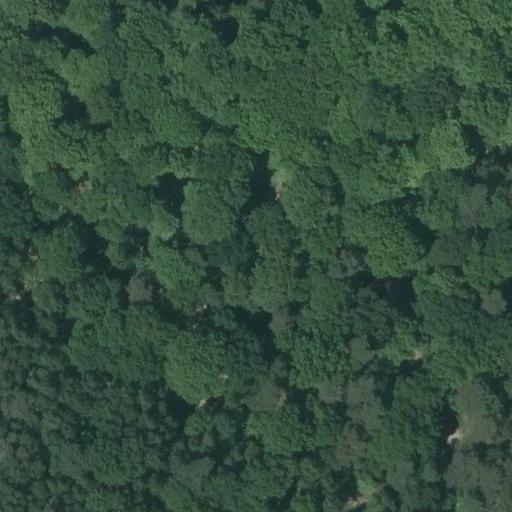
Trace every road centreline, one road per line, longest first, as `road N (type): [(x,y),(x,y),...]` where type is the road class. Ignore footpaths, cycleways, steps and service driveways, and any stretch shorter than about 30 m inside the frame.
road 1 (track): [(0,86),(126,136),(241,145),(307,129),(511,47)]
road 2 (track): [(0,365),(432,446),(511,416)]
road 3 (track): [(452,511),(333,119)]
